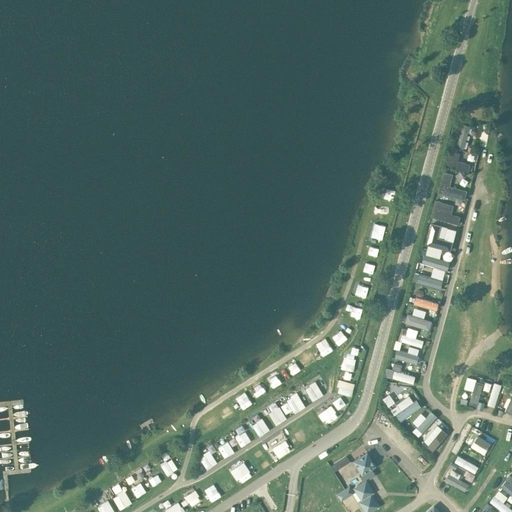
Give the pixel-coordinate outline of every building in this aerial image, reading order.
[(446,166),(469,171),(471,163),(460,160),(462,151),(450,149),(446,166)] [(468,190),(451,185),(454,173),(444,171),(439,192),(466,199),(468,190)] [(393,202),(395,191),(384,190),(383,201),(393,202)] [(436,199),(432,215),(459,223),(461,215),(452,213),(455,204),(436,199)] [(432,275),(419,273),(417,282),(442,287),(446,268),(434,266),(432,275)] [(416,295),(414,304),(438,310),(440,301),(416,295)] [(412,314),(408,312),(405,322),(430,329),(433,320),(424,317),(426,310),(414,307),(412,314)] [(354,370),(356,357),(344,355),(342,368),(354,370)] [(401,365),(394,363),(392,369),(400,371),(401,365)] [(349,388),(352,376),(342,373),(339,386),(349,388)] [(305,387),(313,401),(324,395),(317,381),(305,387)] [(495,406),(503,384),(496,381),(488,404),(495,406)] [(287,397),(294,413),(306,407),(299,392),(287,397)] [(418,398),(414,401),(410,395),(396,404),(401,410),(397,413),(401,419),(423,406),(418,398)] [(331,402),(317,410),(324,420),(337,412),(331,402)] [(281,406),(269,412),(276,424),(288,418),(281,406)] [(433,410),(418,426),(424,431),(439,415),(433,410)] [(260,412),(253,416),(257,422),(253,424),(260,436),(270,430),(260,412)] [(216,413),(206,419),(211,429),(222,424),(216,413)] [(433,435),(443,439),(448,428),(439,424),(433,435)] [(236,436),(241,447),(252,441),(244,425),(237,428),(240,434),(236,436)] [(471,447),(487,455),(493,442),(478,434),(471,447)] [(274,451),(282,446),(277,438),(268,443),(274,451)] [(229,441),(219,446),(224,457),(235,452),(229,441)] [(200,455),(208,469),(218,463),(211,449),(200,455)] [(368,477),(370,479),(376,475),(371,468),(375,466),(367,453),(354,461),(362,473),(359,475),(363,481),(364,480),(368,477)] [(330,466),(334,472),(350,461),(349,454),(330,466)] [(458,455),(455,463),(477,472),(480,464),(458,455)] [(240,457),(227,465),(236,479),(249,471),(240,457)] [(173,458),(162,463),(168,474),(178,469),(173,458)] [(133,480),(128,483),(136,498),(148,492),(139,476),(145,473),(152,487),(164,481),(153,460),(129,473),(133,480)] [(473,481),(476,474),(469,471),(466,478),(473,481)] [(366,480),(353,488),(356,492),(361,500),(358,502),(364,511),(370,511),(379,506),(372,494),(374,493),(366,480)] [(341,501),(353,493),(354,493),(349,486),(337,494),(341,501)] [(113,495),(120,509),(132,503),(125,489),(113,495)] [(191,506),(202,500),(196,489),(185,495),(191,506)] [(499,489),(490,502),(503,511),(510,511),(511,510),(511,507),(504,502),(508,496),(499,489)] [(114,511),(111,500),(99,503),(101,511),(114,511)] [(165,509),(167,511),(184,511),(186,511),(179,500),(165,509)]
